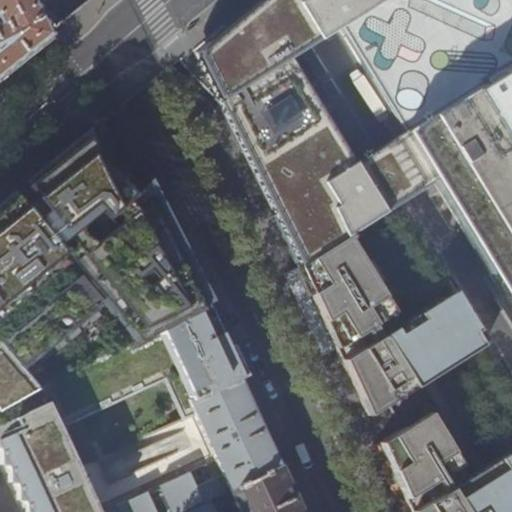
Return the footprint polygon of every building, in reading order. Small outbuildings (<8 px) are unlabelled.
[(49,33),(32,0),(0,0),(0,71),(8,64),(49,33)] [(64,21),(53,0),(32,0),(49,33),(64,21)] [(414,194),(432,183),(435,188),(461,230),(490,277),(511,313),(511,0),(257,0),(245,10),(222,29),(205,42),(191,53),(214,98),(297,266),(344,237),(399,203),(414,194)] [(0,202),(0,295),(57,248),(47,235),(56,228),(143,335),(204,305),(134,165),(126,169),(115,175),(92,127),(0,202)] [(344,237),(297,266),(301,274),(314,303),(338,356),(360,403),(365,414),(485,342),(453,290),(376,337),(370,327),(391,314),(344,237)] [(95,305),(72,276),(0,335),(0,339),(21,365),(95,305)] [(185,511),(230,490),(279,466),(274,455),(265,437),(261,427),(255,415),(241,385),(204,305),(143,335),(40,388),(41,390),(36,392),(0,412),(0,456),(24,504),(79,476),(40,398),(47,394),(63,422),(162,376),(181,415),(193,410),(209,445),(221,470),(193,482),(186,468),(104,508),(105,511),(185,511)] [(0,412),(36,392),(41,390),(40,388),(21,365),(0,339),(0,412)] [(426,413),(378,442),(388,463),(409,511),(511,511),(511,447),(465,476),(426,413)] [(300,511),(294,498),(279,466),(230,490),(223,493),(226,499),(233,496),(240,511),(300,511)] [(218,511),(212,499),(185,511),(218,511)]
